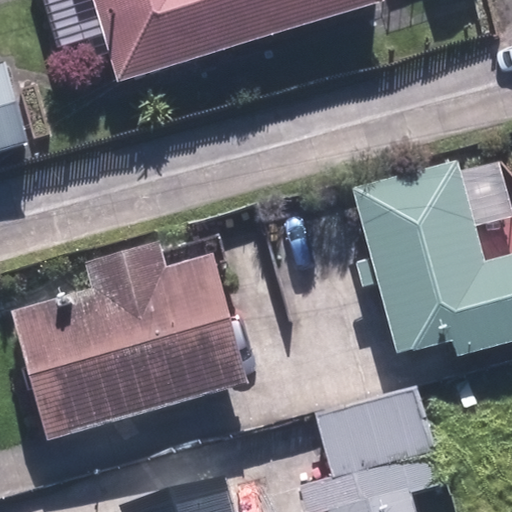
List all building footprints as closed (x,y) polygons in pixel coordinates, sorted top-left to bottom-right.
[(105,0),(125,73),(396,1),(395,0),(105,0)] [(0,66),(0,154),(48,142),(27,60),(0,66)] [(463,158),(363,185),(408,350),(462,335),(467,354),(511,341),(511,257),(492,263),(481,223),(511,214),(511,186),(505,159),(466,169),(463,158)] [(61,436),(262,380),(226,253),(180,266),(173,238),(84,263),(91,290),(25,309),(61,436)] [(326,511),(335,510),(335,511),(421,511),(416,491),(450,482),(424,387),(323,414),(340,475),(306,485),(312,511),(326,511)] [(250,511),(238,468),(150,493),(155,511),(250,511)]
